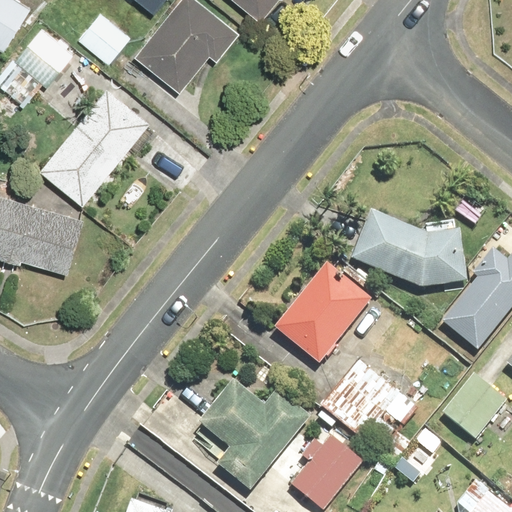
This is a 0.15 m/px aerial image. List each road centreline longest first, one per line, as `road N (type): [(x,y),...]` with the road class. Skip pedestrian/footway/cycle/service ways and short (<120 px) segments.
road 1 (residential): [(389,33),(65,418)]
road 2 (residential): [(511,133),(389,33)]
